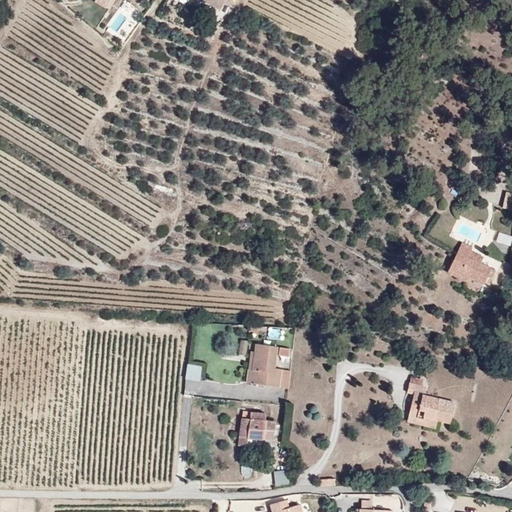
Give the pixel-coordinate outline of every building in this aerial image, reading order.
[(110,8),(114,0),(99,0),(99,2),(110,8)] [(226,7),(210,0),(205,0),(203,5),(223,14),(226,7)] [(511,187),(505,185),(501,201),(511,203),(511,187)] [(466,270),(482,278),(490,261),(479,256),(482,250),(470,244),(471,241),(461,236),(446,265),(464,274),(466,270)] [(271,382),(271,361),(264,361),(265,340),(247,339),(246,349),(239,349),(239,366),(245,366),(245,382),(271,382)] [(278,350),(278,339),(267,339),(266,350),(278,350)] [(280,382),(281,361),(271,361),(271,382),(280,382)] [(202,366),(188,365),(187,378),(200,379),(202,366)] [(403,390),(410,381),(392,381),(405,384),(403,390)] [(451,424),(457,402),(425,393),(427,385),(410,381),(408,390),(412,391),(406,416),(422,420),(423,417),(451,424)] [(269,441),(271,416),(237,414),(236,439),(245,439),(269,441)] [(438,430),(440,421),(423,417),(422,420),(406,416),(405,421),(438,430)] [(245,439),(236,439),(235,447),(244,448),(245,439)] [(274,484),(289,483),(288,469),(273,470),(274,484)] [(292,511),(306,509),(303,499),(289,501),(291,511),(292,511)] [(306,511),(306,509),(292,511),(291,511),(289,501),(273,505),(274,511),(306,511)] [(368,511),(369,504),(359,503),(358,511),(363,511),(368,511)]
